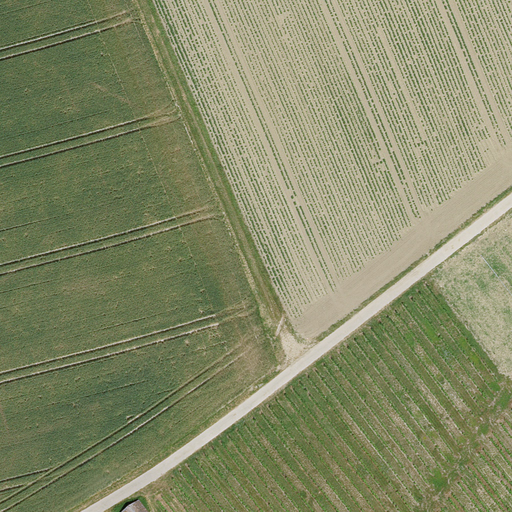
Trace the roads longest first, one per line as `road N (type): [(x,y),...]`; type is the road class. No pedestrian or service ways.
road 1 (track): [(87,511),(159,469),(511,199)]
road 2 (track): [(294,366),(133,0)]
